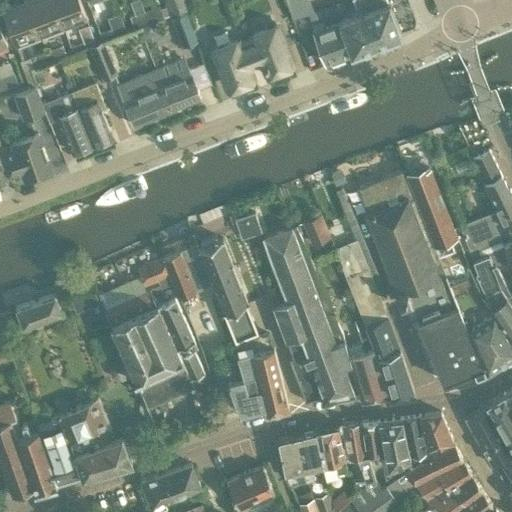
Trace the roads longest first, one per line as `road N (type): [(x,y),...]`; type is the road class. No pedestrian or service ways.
road 1 (residential): [(461,27),(0,210)]
road 2 (residential): [(448,399),(281,422),(77,487),(24,511)]
road 3 (tertiary): [(511,151),(461,27)]
road 4 (residential): [(511,511),(448,399)]
